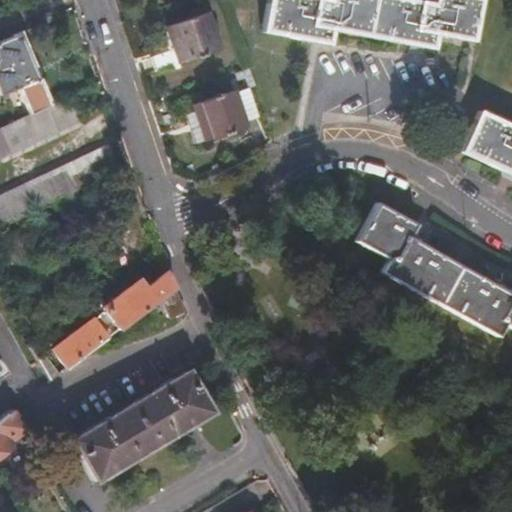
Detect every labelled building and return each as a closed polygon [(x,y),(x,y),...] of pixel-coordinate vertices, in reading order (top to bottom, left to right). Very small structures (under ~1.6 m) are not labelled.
[(330,26),(410,44),(413,29),(433,33),(470,41),(479,0),(477,0),(432,0),(432,5),(406,0),(268,0),(262,26),(309,36),(311,22),(330,26)] [(179,57),(181,62),(219,50),(207,12),(168,25),(175,45),(146,55),(150,67),(179,57)] [(328,40),(330,26),(311,22),(309,36),(328,40)] [(429,48),(433,33),(413,29),(410,44),(429,48)] [(29,105),(51,95),(20,32),(0,40),(0,83),(4,92),(19,86),(29,105)] [(260,115),(251,89),(250,86),(194,104),(196,110),(205,142),(245,129),(243,124),(261,118),(260,115)] [(0,149),(79,112),(67,87),(51,95),(29,105),(8,115),(0,118),(0,149)] [(266,113),(257,87),(251,89),(260,115),(266,113)] [(0,118),(8,115),(0,97),(0,118)] [(205,142),(196,110),(185,113),(195,145),(205,142)] [(458,149),(502,170),(508,157),(511,158),(511,128),(477,112),(458,149)] [(102,140),(0,187),(0,215),(113,163),(102,140)] [(511,174),(511,158),(508,157),(502,170),(511,174)] [(404,241),(407,235),(411,228),(371,208),(351,245),(385,263),(378,276),(494,337),(501,323),(511,329),(511,290),(509,296),(496,289),(417,248),(404,241)] [(420,242),(407,235),(404,241),(417,248),(420,242)] [(153,301),(172,287),(165,272),(142,287),(129,284),(101,306),(111,320),(98,329),(90,318),(51,347),(65,366),(110,333),(153,301)] [(499,284),(496,289),(509,296),(511,290),(499,284)] [(172,287),(153,301),(164,319),(176,314),(178,317),(184,314),(172,287)] [(70,441),(93,480),(219,406),(209,390),(200,395),(196,389),(203,385),(192,368),(70,441)] [(0,412),(0,453),(20,439),(16,434),(26,427),(16,401),(0,412)]
